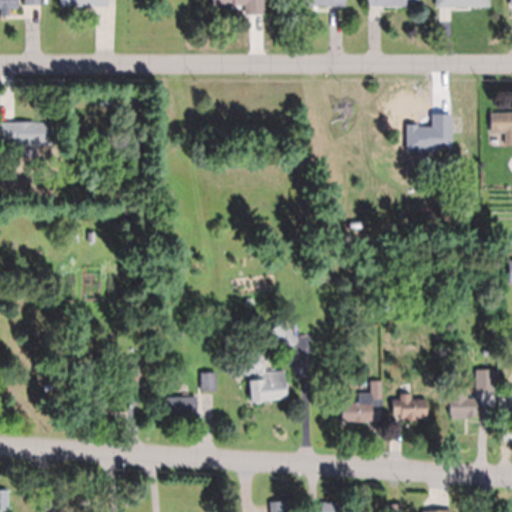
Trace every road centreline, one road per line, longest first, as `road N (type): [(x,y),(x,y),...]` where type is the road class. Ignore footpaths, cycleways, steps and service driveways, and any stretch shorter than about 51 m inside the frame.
road 1 (residential): [(511,476),(0,444)]
road 2 (residential): [(0,63),(511,59)]
